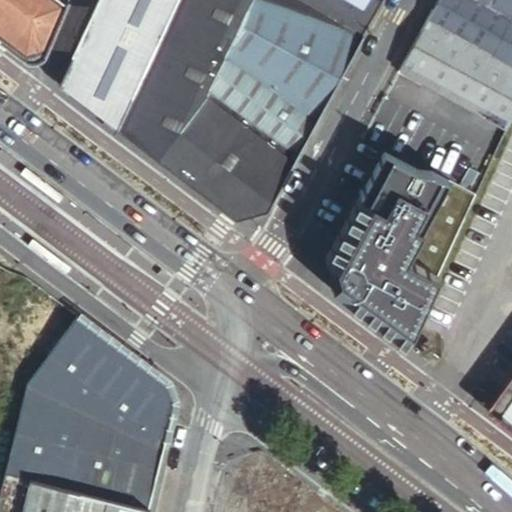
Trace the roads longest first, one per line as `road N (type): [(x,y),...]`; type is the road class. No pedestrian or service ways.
road 1 (tertiary): [(410,0),(248,298)]
road 2 (primary): [(248,298),(0,113)]
road 3 (tertiary): [(0,239),(213,399)]
road 4 (tertiary): [(213,399),(362,511)]
road 5 (primary): [(511,506),(366,393)]
road 6 (primary): [(366,393),(248,298)]
road 7 (primary): [(366,393),(251,352),(226,357)]
